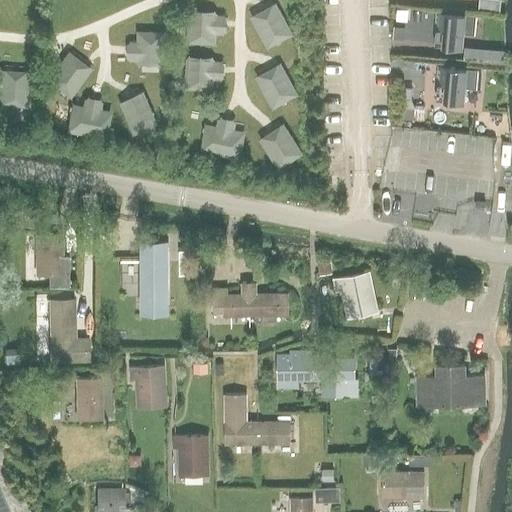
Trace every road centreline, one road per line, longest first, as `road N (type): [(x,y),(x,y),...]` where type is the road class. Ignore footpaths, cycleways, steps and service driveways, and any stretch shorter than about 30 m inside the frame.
road 1 (unclassified): [(511,256),(0,166)]
road 2 (unknown): [(85,180),(85,357)]
